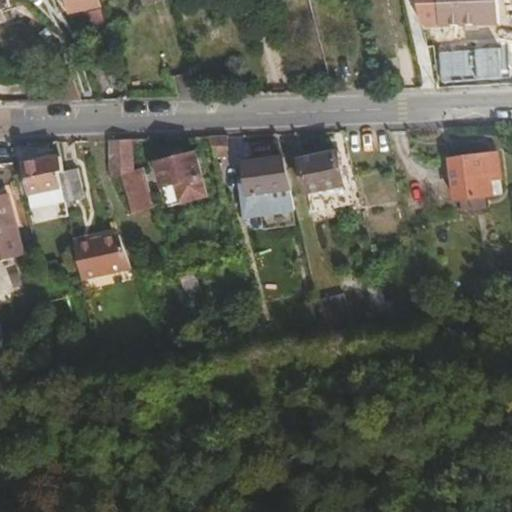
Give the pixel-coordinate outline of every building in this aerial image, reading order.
[(64,0),(69,16),(101,7),(99,0),(64,0)] [(495,14),(493,0),(444,0),(447,20),(495,14)] [(76,100),(67,72),(39,73),(41,102),(76,100)] [(227,152),(223,135),(207,135),(212,153),(227,152)] [(128,170),(126,139),(105,140),(107,176),(120,173),(133,209),(146,205),(133,168),(128,170)] [(203,193),(191,152),(153,163),(160,186),(172,183),(177,201),(203,193)] [(343,185),(335,152),(298,161),(305,193),(307,193),(343,185)] [(491,195),(488,179),(498,177),(494,153),(448,159),(454,200),(491,195)] [(61,196),(56,173),(60,171),(57,157),(21,164),(26,194),(43,190),(45,200),(61,196)] [(294,212),(282,162),(247,170),(251,187),(258,219),(294,212)] [(81,198),(75,168),(60,171),(56,173),(61,196),(62,202),(81,198)] [(350,207),(344,185),(343,185),(307,193),(312,215),(350,207)] [(258,219),(251,187),(243,188),(249,222),(258,219)] [(0,257),(26,249),(7,192),(0,193),(0,257)] [(86,243),(85,237),(70,241),(71,246),(86,243)] [(128,269),(116,237),(86,243),(71,246),(78,276),(78,279),(128,269)] [(200,299),(193,271),(178,276),(187,303),(200,299)] [(348,326),(340,296),(315,301),(323,332),(348,326)]
